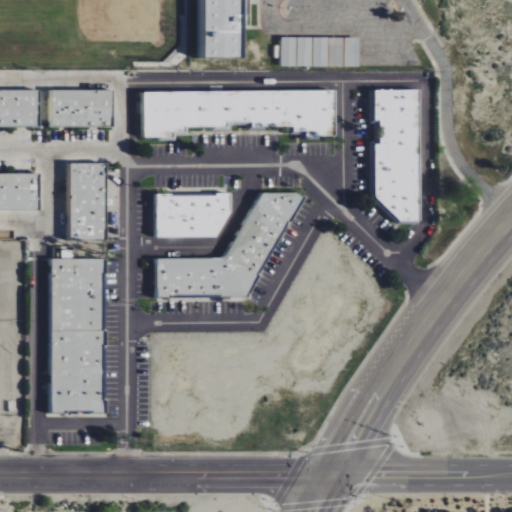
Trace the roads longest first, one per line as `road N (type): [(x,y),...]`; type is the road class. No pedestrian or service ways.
road 1 (tertiary): [(0,475),(339,476)]
road 2 (primary): [(339,476),(421,334),(511,219)]
road 3 (residential): [(339,476),(511,477)]
